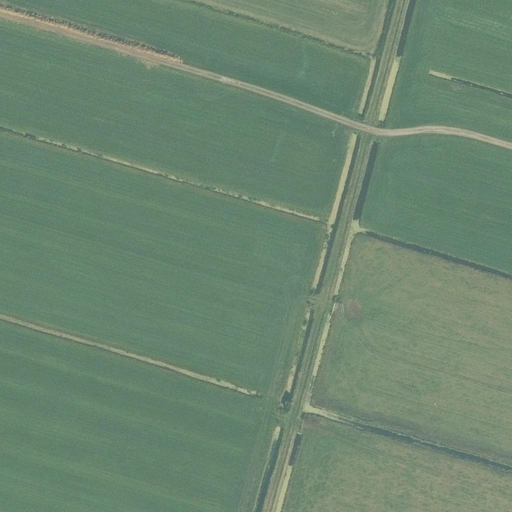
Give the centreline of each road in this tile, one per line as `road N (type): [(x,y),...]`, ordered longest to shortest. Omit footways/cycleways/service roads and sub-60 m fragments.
road 1 (unknown): [(0,15),(241,85),(369,136),(443,128),(511,148)]
road 2 (track): [(266,511),(407,0)]
